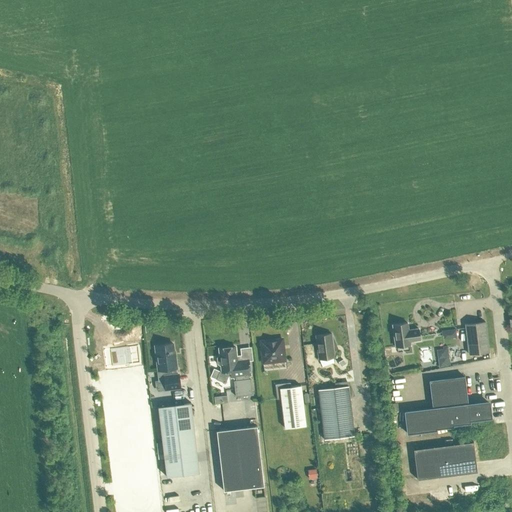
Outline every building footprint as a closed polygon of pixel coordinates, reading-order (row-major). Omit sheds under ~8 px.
[(465,324),(469,354),(488,351),(485,322),(465,324)] [(410,344),(410,341),(420,340),(418,328),(408,329),(407,323),(392,325),(395,346),(410,344)] [(315,335),(318,359),(334,357),(331,333),(315,335)] [(262,355),(263,363),(284,360),(282,339),(260,341),(261,349),(260,349),(261,355),(262,355)] [(165,380),(156,381),(157,388),(158,390),(180,388),(178,374),(177,374),(175,357),(174,357),(173,343),(155,346),(158,370),(163,370),(165,380)] [(110,348),(112,366),(140,363),(137,345),(110,348)] [(248,374),(250,374),(248,360),(237,361),(235,346),(219,348),(220,356),(218,356),(217,358),(218,363),(219,365),(221,365),(221,370),(219,371),(216,379),(225,383),(228,375),(233,375),(233,376),(235,376),(235,380),(233,380),(234,390),(235,390),(235,396),(241,395),(243,395),(243,396),(244,396),(247,397),(248,394),(252,394),(250,378),(248,378),(248,374)] [(456,346),(449,347),(451,358),(458,357),(456,346)] [(438,350),(440,360),(451,358),(448,348),(438,350)] [(138,373),(118,375),(120,398),(141,396),(138,373)] [(404,411),(407,433),(436,430),(436,428),(453,426),(453,425),(469,423),(469,421),(491,418),(489,403),(468,406),(464,376),(429,381),(433,408),(404,411)] [(281,398),(285,428),(306,425),(301,385),(290,387),(290,382),(275,384),(277,399),(281,398)] [(318,389),(324,439),(354,435),(348,385),(318,389)] [(141,396),(120,398),(121,408),(142,406),(141,396)] [(191,402),(158,406),(166,477),(199,473),(191,402)] [(142,406),(121,408),(123,418),(143,416),(142,406)] [(143,416),(123,418),(124,428),(144,426),(143,416)] [(216,430),(223,490),(264,486),(256,425),(216,430)] [(144,426),(124,428),(125,438),(145,436),(144,426)] [(145,436),(125,438),(126,448),(147,446),(145,436)] [(413,449),(417,479),(477,472),(473,441),(413,449)] [(375,457),(375,448),(371,448),(371,444),(363,444),(362,457),(375,457)] [(147,446),(126,448),(127,458),(148,456),(147,446)] [(148,456),(127,458),(129,468),(149,466),(148,456)] [(149,466),(129,468),(130,478),(150,475),(149,466)] [(318,469),(309,470),(310,479),(319,478),(318,469)] [(150,475),(130,478),(131,488),(151,485),(150,475)] [(151,485),(131,488),(132,498),(153,495),(151,485)] [(153,495),(132,498),(133,508),(154,505),(153,495)] [(259,511),(268,511),(266,502),(257,504),(259,511)]
